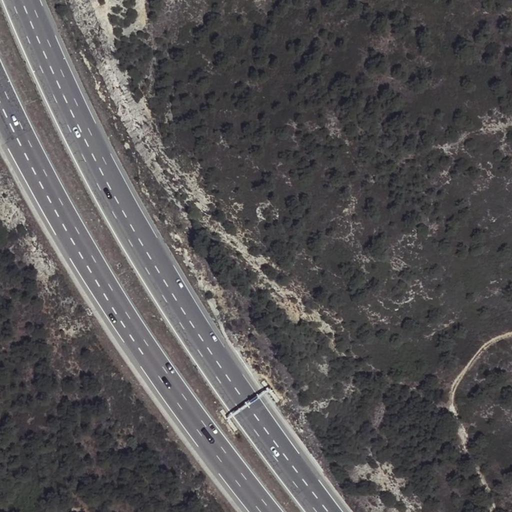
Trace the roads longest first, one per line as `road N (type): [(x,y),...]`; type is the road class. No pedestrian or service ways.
road 1 (motorway): [(324,511),(180,312),(88,147),(20,0)]
road 2 (motorway): [(0,101),(100,287),(267,511)]
road 3 (track): [(495,511),(452,392),(487,343),(511,334)]
